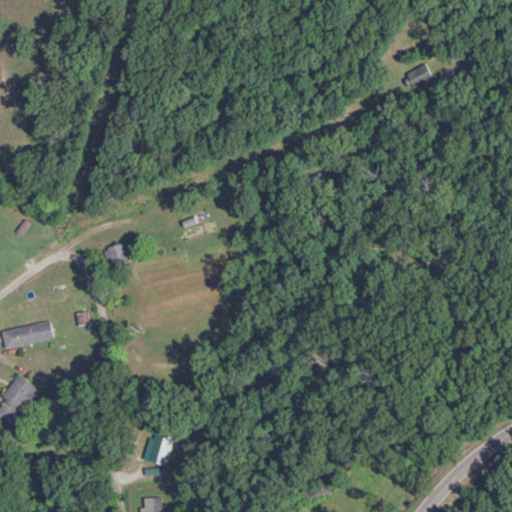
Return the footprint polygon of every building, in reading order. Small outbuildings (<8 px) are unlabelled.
[(433,80),(427,64),(406,73),(412,88),(433,80)] [(135,262),(128,242),(106,250),(113,269),(135,262)] [(4,331),(8,348),(55,338),(52,321),(4,331)] [(17,410),(39,393),(25,375),(3,392),(17,410)] [(17,411),(2,406),(0,412),(0,415),(14,421),(17,411)] [(165,462),(181,431),(164,422),(147,452),(165,462)] [(143,498),(143,511),(162,511),(163,498),(143,498)]
